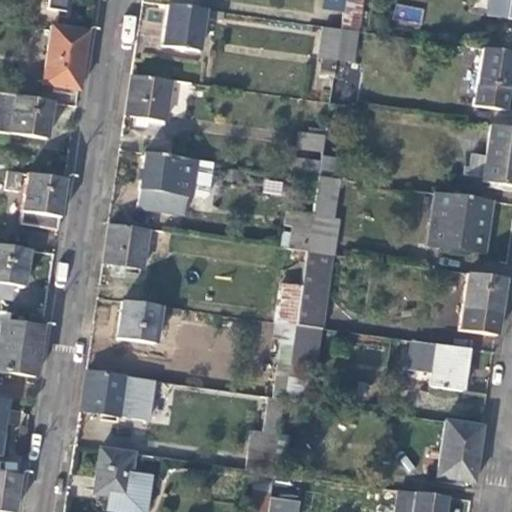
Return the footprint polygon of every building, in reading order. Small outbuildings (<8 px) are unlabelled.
[(344,0),(324,0),(322,11),(342,14),(344,0)] [(356,33),(361,0),(344,0),(342,14),(339,30),(356,33)] [(511,0),(487,0),(485,17),(511,20),(511,0)] [(421,26),(423,7),(394,4),(392,23),(421,26)] [(203,12),(167,7),(161,48),(197,54),(203,12)] [(77,91),(85,33),(50,28),(41,86),(77,91)] [(318,60),(335,63),(335,61),(339,30),(323,28),(318,60)] [(351,63),(356,33),(339,30),(335,61),(351,63)] [(503,112),(511,64),(511,55),(482,51),(474,107),(503,112)] [(341,66),(333,96),(350,101),(358,70),(341,66)] [(165,122),(170,83),(132,77),(125,116),(134,118),(133,128),(147,130),(147,127),(162,129),(163,122),(165,122)] [(51,103),(0,95),(0,132),(46,140),(51,103)] [(511,188),(511,130),(490,127),(481,184),(511,188)] [(321,154),(323,140),(300,137),(298,150),(321,154)] [(319,165),(321,157),(321,154),(298,150),(296,160),(319,165)] [(467,174),(482,176),(484,155),(470,153),(467,174)] [(196,162),(145,156),(139,190),(140,190),(138,209),(184,216),(187,198),(191,198),(196,162)] [(318,176),(317,178),(336,180),(338,160),(321,157),(319,165),(318,176)] [(291,171),(318,176),(319,165),(296,160),(293,160),(291,171)] [(196,162),(191,198),(207,200),(210,198),(215,165),(196,162)] [(55,231),(63,182),(7,172),(5,190),(22,193),(18,226),(55,231)] [(293,228),(290,250),(306,253),(317,178),(293,176),(285,227),(293,228)] [(332,256),(333,257),(339,221),(333,219),(339,181),(336,180),(317,178),(306,253),(332,256)] [(482,254),(490,203),(435,195),(427,245),(482,254)] [(108,224),(102,265),(112,267),(123,269),(141,271),(147,230),(108,224)] [(0,298),(8,300),(10,287),(21,288),(27,251),(0,247),(0,298)] [(321,330),(332,256),(306,253),(300,290),(295,327),(321,330)] [(123,269),(112,267),(109,279),(121,280),(123,269)] [(494,336),(503,281),(467,276),(459,331),(494,336)] [(274,323),(282,325),(295,327),(300,290),(280,286),(274,323)] [(160,308),(122,303),(116,340),(154,346),(160,308)] [(0,373),(32,379),(40,330),(0,323),(0,373)] [(283,401),(287,378),(289,365),(295,327),(282,325),(271,399),(283,401)] [(315,370),(321,330),(295,327),(289,365),(315,370)] [(462,392),(469,350),(409,342),(405,369),(431,373),(429,387),(462,392)] [(429,393),(429,387),(431,373),(405,369),(401,369),(398,388),(429,393)] [(86,373),(80,412),(119,418),(126,379),(86,373)] [(283,401),(309,405),(312,382),(287,378),(283,401)] [(472,482),(481,428),(445,423),(436,477),(472,482)] [(245,471),(272,474),(278,435),(265,433),(261,451),(249,449),(245,471)] [(146,511),(154,458),(100,451),(93,495),(106,498),(116,499),(114,511),(146,511)] [(0,511),(12,511),(18,478),(0,475),(0,511)] [(266,511),(269,500),(271,485),(256,482),(250,511),(266,511)] [(443,511),(446,498),(398,492),(394,511),(443,511)] [(114,511),(116,499),(106,498),(106,511),(110,511),(114,511)] [(266,511),(295,511),(296,505),(269,500),(266,511)]
